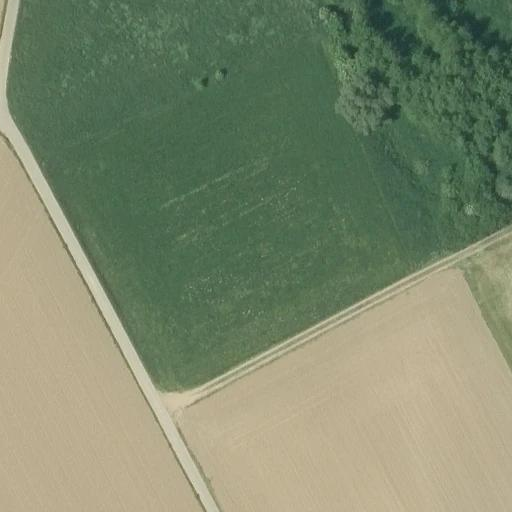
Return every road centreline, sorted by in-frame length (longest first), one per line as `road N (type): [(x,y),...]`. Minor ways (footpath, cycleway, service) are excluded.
road 1 (track): [(14,141),(213,511)]
road 2 (track): [(171,434),(511,263)]
road 3 (track): [(39,0),(14,141)]
